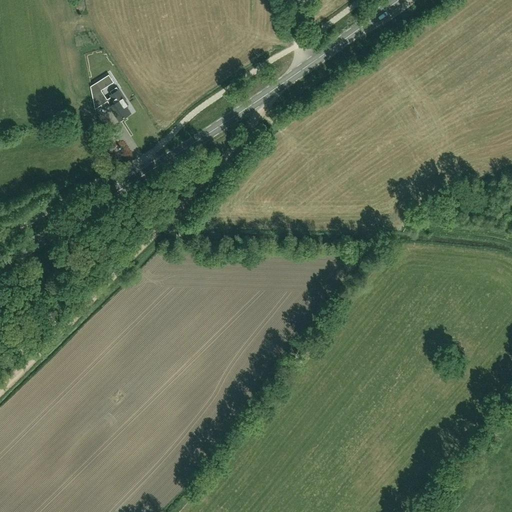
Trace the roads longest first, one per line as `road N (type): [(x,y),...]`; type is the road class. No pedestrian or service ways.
road 1 (secondary): [(0,265),(399,0)]
road 2 (track): [(0,389),(245,135),(252,126),(245,109)]
